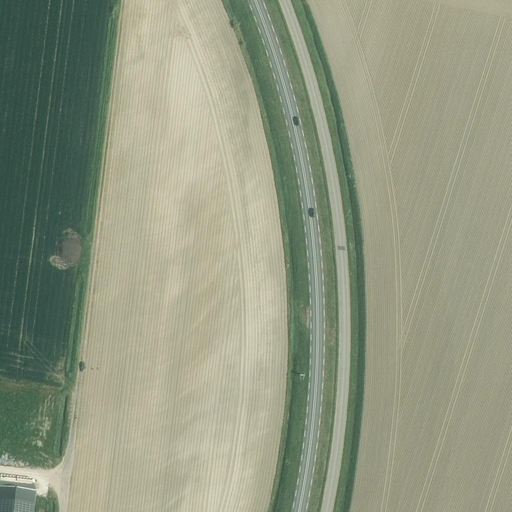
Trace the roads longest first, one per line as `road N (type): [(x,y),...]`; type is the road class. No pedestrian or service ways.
road 1 (primary): [(254,0),(287,100),(312,235),(314,397),(298,511)]
road 2 (unclassified): [(325,511),(344,319),(337,216),(320,119),(283,0)]
road 3 (track): [(123,0),(62,511)]
